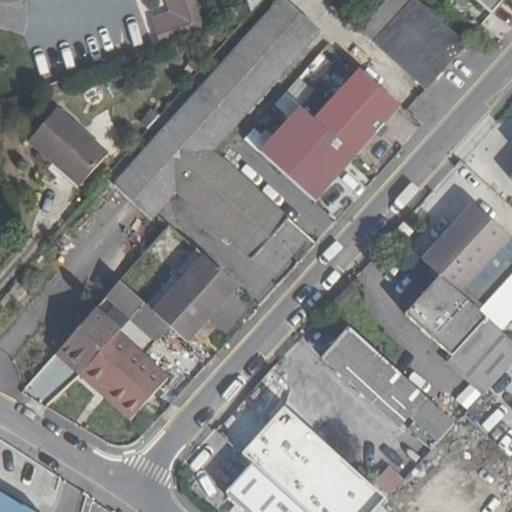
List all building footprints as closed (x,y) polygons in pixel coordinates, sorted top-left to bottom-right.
[(189,90),(106,183),(151,224),(159,215),(176,197),(212,156),(323,33),(284,0),(267,0),(256,13),(254,15),(189,90)] [(195,0),(167,0),(171,11),(152,17),(161,43),(206,31),(195,0)] [(251,0),(256,13),(267,0),(251,0)] [(396,0),(363,37),(374,47),(414,2),(411,0),(396,0)] [(471,0),(493,19),(509,0),(471,0)] [(427,94),(467,49),(414,2),(374,47),(427,94)] [(356,161),(402,111),(360,74),(315,124),(356,161)] [(85,185),(112,155),(64,109),(37,139),(85,185)] [(262,156),(317,207),(357,162),(356,161),(315,124),(301,111),(262,156)] [(227,169),(212,156),(176,197),(191,210),(227,169)] [(289,225),(227,169),(191,210),(252,265),(289,225)] [(511,251),(473,217),(423,271),(428,276),(438,285),(458,304),(478,322),(511,283),(511,251)] [(131,271),(146,284),(158,270),(156,268),(182,238),(169,227),(131,271)] [(174,329),(194,346),(198,341),(209,328),(242,289),(201,253),(152,309),(174,329)] [(511,323),(511,283),(478,322),(483,327),(497,340),(511,323)] [(125,285),(60,359),(91,388),(102,397),(106,391),(139,420),(172,383),(146,360),(174,329),(152,309),(125,285)] [(404,323),(449,365),(483,327),(478,322),(458,304),(438,285),(404,323)] [(449,365),(484,397),(511,367),(511,354),(497,340),(483,327),(449,365)] [(209,328),(198,341),(205,347),(216,334),(209,328)] [(360,350),(345,336),(318,367),(397,437),(400,434),(427,459),(451,433),(417,402),(360,350)] [(268,371),(251,394),(267,406),(283,383),(268,371)] [(106,391),(102,397),(134,425),(139,420),(106,391)] [(282,418),(240,465),(248,472),(292,511),(357,511),(338,494),(350,480),(330,462),(282,418)] [(232,511),(292,511),(248,472),(222,503),(232,511)] [(380,481),(395,494),(399,489),(385,476),(380,481)] [(366,495),(381,509),(395,494),(380,481),(366,495)] [(0,511),(29,511),(0,486),(0,511)]
